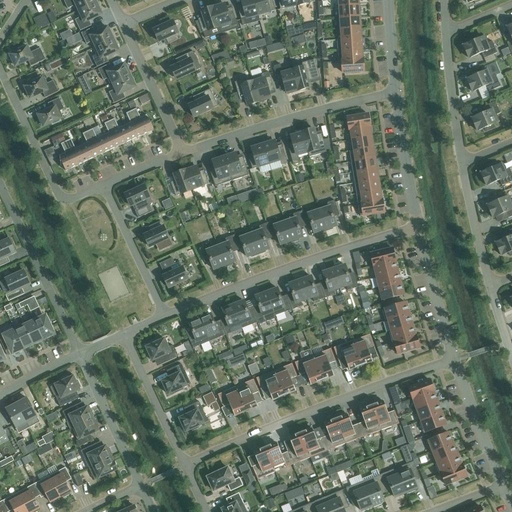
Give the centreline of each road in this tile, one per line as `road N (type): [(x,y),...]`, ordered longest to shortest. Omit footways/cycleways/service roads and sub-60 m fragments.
road 1 (residential): [(185,466),(454,358)]
road 2 (residential): [(416,227),(164,315)]
road 3 (residential): [(182,151),(394,92)]
road 4 (residential): [(0,68),(64,200),(101,184)]
road 5 (residential): [(79,354),(0,186)]
road 6 (residential): [(124,334),(185,466)]
road 7 (residential): [(140,486),(79,354)]
road 8 (residential): [(101,184),(164,315)]
road 9 (residential): [(182,151),(121,21)]
road 10 (residential): [(416,227),(394,92)]
road 11 (residential): [(454,358),(416,227)]
road 12 (residential): [(502,484),(454,358)]
road 13 (residential): [(447,33),(462,163)]
road 14 (residential): [(462,163),(491,286)]
